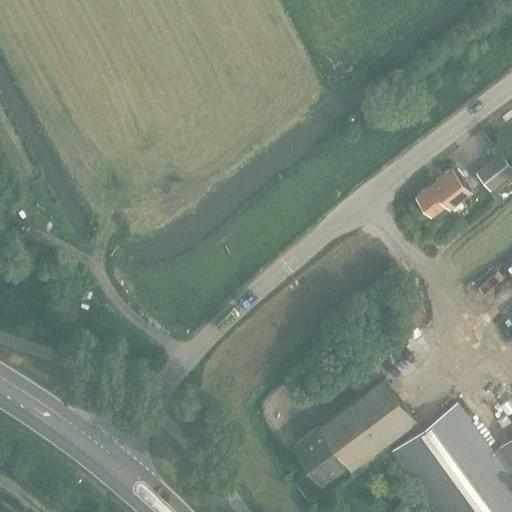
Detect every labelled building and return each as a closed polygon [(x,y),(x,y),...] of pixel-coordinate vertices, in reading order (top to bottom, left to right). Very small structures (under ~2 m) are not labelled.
[(477,174),(489,190),(511,172),(511,166),(502,154),(477,174)] [(449,207),(471,189),(452,166),(415,195),(431,215),(433,212),(435,215),(438,215),(443,211),(443,209),(441,206),(446,203),(449,207)] [(347,463),(351,469),(417,420),(385,377),(294,444),(322,482),(347,463)] [(511,511),(511,477),(457,401),(392,449),(438,511),(511,511)] [(511,435),(499,444),(511,461),(511,435)]
